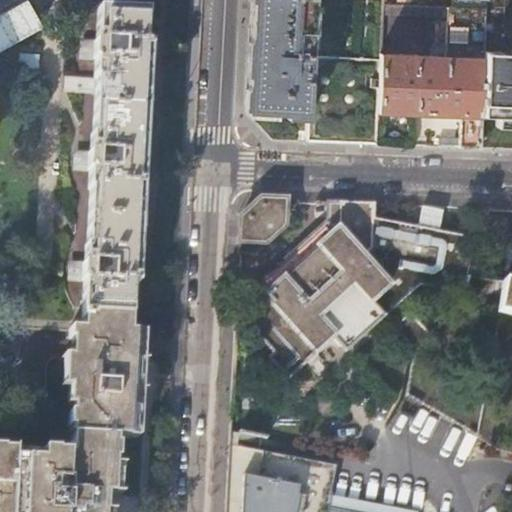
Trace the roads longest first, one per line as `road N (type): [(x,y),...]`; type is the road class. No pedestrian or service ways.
road 1 (residential): [(197,511),(212,165)]
road 2 (residential): [(511,178),(212,165)]
road 3 (residential): [(212,165),(221,0)]
